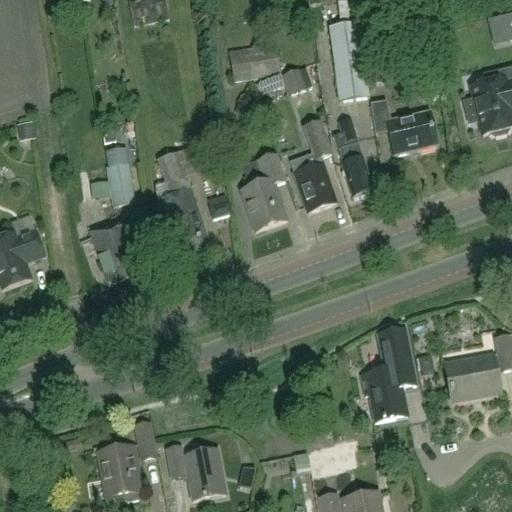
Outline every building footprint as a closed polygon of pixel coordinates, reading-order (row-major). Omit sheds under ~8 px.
[(165,0),(151,0),(129,4),(134,29),(169,22),(165,0)] [(511,23),(495,29),(500,44),(511,39),(511,23)] [(329,29),(339,103),(369,99),(359,25),(329,29)] [(282,78),(277,47),(229,55),(233,87),(252,84),(252,83),(282,78)] [(382,57),(366,59),(370,88),(386,86),(382,57)] [(281,79),(283,83),(289,99),(307,92),(301,72),(281,79)] [(488,89),(472,92),(481,141),(487,140),(492,143),(504,141),(507,136),(511,135),(511,123),(510,111),(511,110),(511,76),(486,81),(488,89)] [(376,138),(390,136),(395,159),(436,151),(432,129),(429,129),(427,117),(391,124),(386,105),(371,107),(376,138)] [(304,175),(295,178),(309,217),(336,208),(320,162),(333,157),(321,124),(303,130),(313,159),(300,163),(304,175)] [(373,196),(358,147),(350,124),(339,127),(342,137),(333,140),(337,153),(353,202),(373,196)] [(158,164),(166,188),(160,190),(162,206),(173,236),(165,239),(174,265),(212,252),(186,178),(203,172),(195,151),(158,164)] [(277,159),(244,170),(252,192),(241,196),(255,236),(287,225),(275,189),(286,185),(277,159)] [(136,206),(129,167),(107,171),(109,185),(111,200),(113,210),(136,206)] [(108,185),(90,187),(92,202),(111,200),(109,185),(108,185)] [(208,203),(211,210),(209,210),(213,223),(232,217),(229,204),(228,205),(226,198),(208,203)] [(111,226),(125,282),(143,276),(138,260),(142,259),(128,220),(111,226)] [(125,282),(111,226),(89,234),(108,288),(125,282)] [(15,237),(0,242),(0,289),(2,295),(32,284),(26,268),(45,261),(36,235),(17,242),(15,237)] [(408,421),(403,393),(416,391),(406,335),(378,341),(385,376),(362,381),(366,400),(370,400),(375,427),(408,421)] [(445,369),(453,407),(500,398),(496,375),(502,374),(502,376),(511,374),(511,354),(509,341),(496,343),(499,359),(445,369)] [(150,427),(136,429),(142,466),(157,463),(150,427)] [(68,444),(69,453),(80,451),(79,442),(68,444)] [(135,451),(98,458),(107,504),(125,501),(126,504),(128,507),(139,505),(141,501),(140,498),(141,497),(135,467),(138,467),(135,451)] [(182,452),(167,454),(172,484),(188,481),(193,506),(226,500),(217,455),(183,461),(182,452)] [(352,452),(313,459),(317,479),(356,471),(352,452)] [(320,503),(321,511),(380,511),(377,498),(337,506),(336,500),(320,503)]
